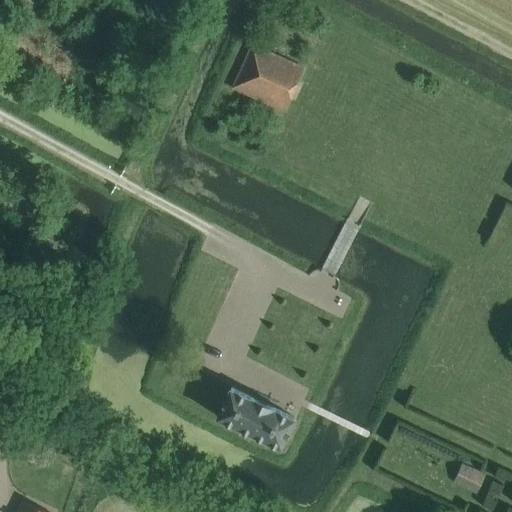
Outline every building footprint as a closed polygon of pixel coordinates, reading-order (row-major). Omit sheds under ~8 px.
[(304,68),(253,45),(233,88),(285,111),(304,68)] [(296,418),(232,388),(218,417),(282,448),(296,418)] [(485,474),(462,463),(454,481),(477,493),(485,474)] [(509,511),(511,508),(511,470),(499,466),(480,511),(509,511)] [(45,511),(23,502),(18,511),(45,511)]
